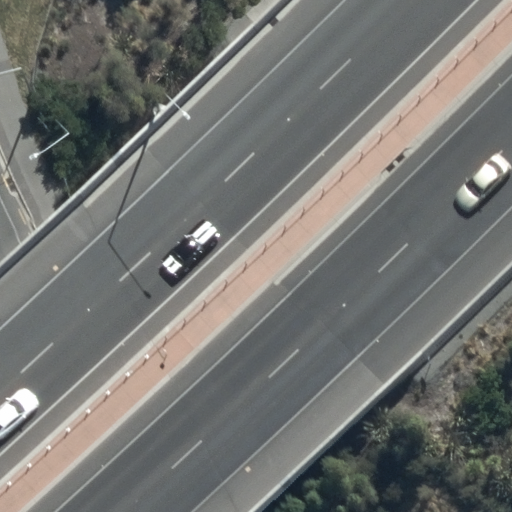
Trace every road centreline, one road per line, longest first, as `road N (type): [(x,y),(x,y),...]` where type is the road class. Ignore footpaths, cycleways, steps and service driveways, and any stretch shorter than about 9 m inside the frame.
road 1 (motorway): [(0,394),(410,0)]
road 2 (motorway): [(511,141),(127,511)]
road 3 (secondary): [(101,511),(0,306)]
